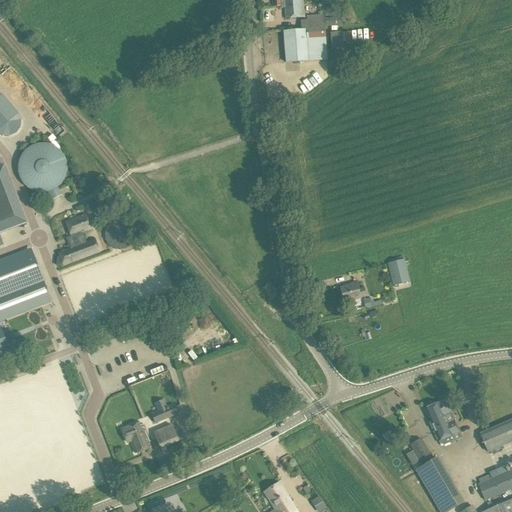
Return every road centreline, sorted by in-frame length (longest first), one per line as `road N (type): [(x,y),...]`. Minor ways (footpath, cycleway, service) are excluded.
road 1 (unclassified): [(343,397),(292,314),(248,67),(250,0)]
road 2 (unclassified): [(93,511),(343,397)]
road 3 (unclassified): [(343,397),(461,360),(511,354)]
